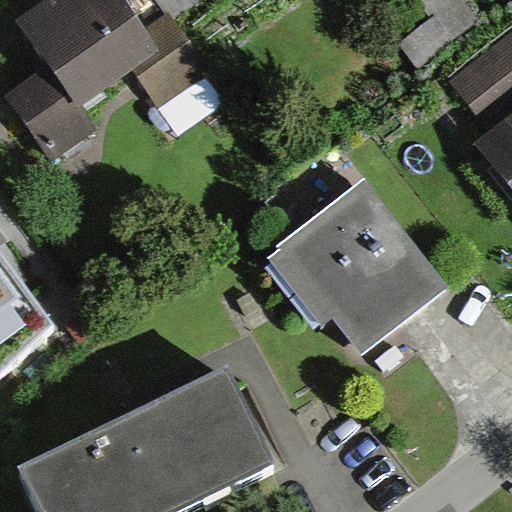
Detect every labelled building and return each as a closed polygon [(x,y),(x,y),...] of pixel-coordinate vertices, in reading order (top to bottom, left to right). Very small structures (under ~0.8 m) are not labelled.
[(142,30),(120,0),(49,0),(19,21),(48,62),(6,91),(55,161),(98,131),(81,106),(134,69),(159,105),(208,70),(174,22),(168,12),(142,30)] [(158,0),(168,12),(174,22),(202,0),(158,0)] [(511,30),(451,81),(486,122),(511,99),(511,30)] [(511,112),(477,140),(511,184),(511,112)] [(342,206),(266,264),(321,334),(334,324),(360,357),(444,293),(364,189),(342,206)] [(0,372),(61,328),(0,246),(0,372)] [(225,378),(20,480),(36,511),(195,511),(273,474),(225,378)]
